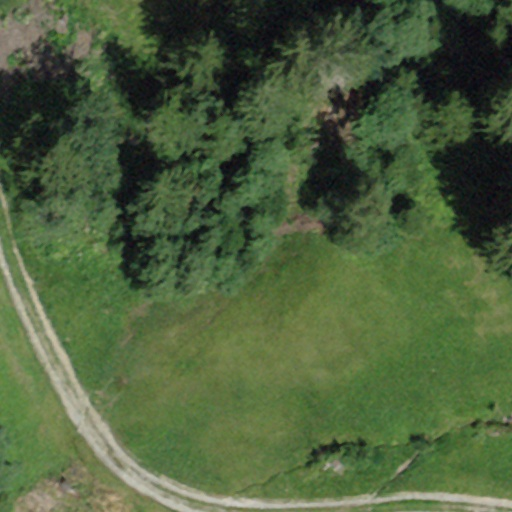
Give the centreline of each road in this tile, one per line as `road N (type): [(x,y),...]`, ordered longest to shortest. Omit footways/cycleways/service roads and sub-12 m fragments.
road 1 (track): [(282,511),(170,498),(112,463),(32,323),(0,226)]
road 2 (track): [(460,511),(316,511)]
